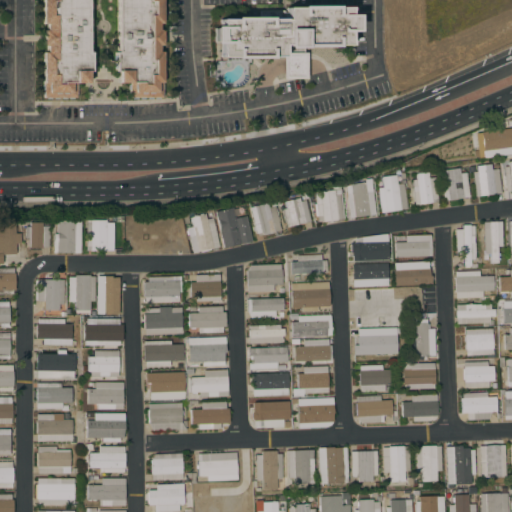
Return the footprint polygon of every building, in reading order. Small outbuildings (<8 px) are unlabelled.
[(40,0),(41,99),(77,100),(77,83),(88,83),(88,0),(40,0)] [(117,0),(161,0),(162,23),(158,24),(158,30),(162,30),(162,45),(158,45),(158,52),(161,52),(162,97),(129,97),(129,83),(118,83),(118,71),(115,71),(115,53),(117,53),(117,0)] [(218,19),(218,28),(213,28),(213,43),(218,43),(218,58),(284,57),(284,77),(304,77),(304,46),(349,46),(349,30),(355,30),(355,15),(349,15),(349,8),(285,8),(285,18),(218,19)] [(511,145),(511,127),(479,133),(482,151),(511,145)] [(511,191),(510,192),(510,191),(505,192),(503,167),(508,167),(507,162),(511,161),(511,191)] [(501,194),(475,197),(471,172),(476,172),(476,166),(490,164),(491,170),(498,169),(501,194)] [(443,201),(440,176),(444,176),(444,170),(458,168),(459,171),(464,170),(465,173),(466,173),(469,197),(443,201)] [(414,205),(411,180),(416,179),(415,174),(427,172),(428,178),(435,177),(438,202),(414,205)] [(380,213),(377,188),(382,188),(380,177),(395,175),(396,184),(403,183),(407,209),(380,213)] [(375,214),(349,218),(346,193),(350,193),(349,184),(364,182),(365,192),(372,191),(375,214)] [(337,219),(337,220),(336,220),(336,222),(323,223),(323,222),(322,222),(322,221),(317,222),(316,216),(314,217),(313,205),(315,205),(314,192),(340,189),(343,219),(337,219)] [(310,221),(285,227),(281,209),(285,208),(284,202),(298,198),(299,202),(305,200),(310,221)] [(274,232),(274,233),(262,236),(262,235),(257,236),(256,234),(255,234),(254,232),(252,231),(251,227),(253,226),(248,208),(266,203),(267,208),(270,207),(268,202),(275,200),(276,206),(274,206),(280,230),(274,232)] [(192,253),(188,239),(186,240),(185,236),(187,236),(185,228),(191,227),(189,218),(204,214),(205,220),(211,218),(209,212),(205,213),(204,209),(212,208),(214,218),(211,219),(218,247),(192,253)] [(222,248),(214,212),(230,208),(233,219),(245,216),(251,242),(222,248)] [(112,250),(85,250),(85,220),(105,220),(105,223),(112,223),(112,250)] [(52,253),(52,234),(56,234),(56,221),(80,221),(80,253),(52,253)] [(502,246),(497,246),(498,263),(490,263),(490,254),(484,254),(483,222),(501,222),(502,246)] [(0,223),(13,223),(14,234),(19,233),(20,244),(15,244),(15,256),(1,257),(1,255),(0,255),(0,223)] [(48,247),(41,247),(41,248),(29,248),(29,247),(27,247),(27,238),(24,238),(24,227),(29,227),(29,223),(41,223),(41,226),(48,226),(48,247)] [(474,236),(473,236),(474,244),(475,260),(470,260),(470,266),(463,267),(462,254),(455,254),(454,230),(462,230),(461,225),(469,225),(469,226),(474,226),(474,236)] [(394,243),(405,242),(404,236),(430,235),(431,257),(394,258),(394,243)] [(351,260),(350,253),(349,254),(349,247),(353,247),(353,242),(380,240),(380,245),(386,245),(386,252),(375,253),(375,259),(351,260)] [(320,254),(320,260),(325,260),(326,273),(291,275),(290,262),(296,262),(296,256),(320,254)] [(393,286),(392,270),(393,270),(393,263),(427,261),(428,269),(429,276),(431,276),(431,284),(393,286)] [(352,287),(351,264),(386,263),(387,286),(352,287)] [(246,292),(245,278),(245,271),(249,265),(279,264),(279,269),(281,269),(281,285),(272,285),(272,292),(246,292)] [(0,268),(13,268),(13,273),(14,273),(14,290),(12,290),(12,295),(0,295),(0,268)] [(511,297),(509,298),(509,291),(507,291),(507,293),(498,294),(498,277),(509,277),(509,274),(505,275),(505,270),(511,269),(511,297)] [(455,299),(455,291),(453,291),(453,279),(454,279),(454,272),(479,271),(479,277),(492,276),(493,291),(482,291),(482,298),(455,299)] [(218,274),(218,283),(220,283),(220,294),(219,294),(219,301),(195,302),(194,298),(189,298),(189,283),(194,282),(194,275),(218,274)] [(94,301),(89,301),(89,311),(74,311),(74,302),(67,302),(67,278),(74,277),(74,275),(88,275),(88,276),(94,276),(94,301)] [(117,293),(112,293),(112,312),(105,312),(105,304),(103,304),(103,307),(98,307),(98,280),(104,280),(104,276),(112,276),(112,277),(117,277),(117,293)] [(143,303),(143,297),(143,295),(141,295),(141,284),(142,284),(142,282),(147,282),(147,277),(171,277),(171,281),(178,281),(178,296),(169,296),(169,303),(143,303)] [(36,280),(63,280),(63,304),(58,304),(58,310),(43,310),(43,302),(36,302),(36,280)] [(327,282),(328,306),(316,307),(317,311),(300,312),(300,307),(290,308),(289,284),(327,282)] [(246,311),(246,300),(282,298),(282,311),(274,311),(274,318),(249,319),(246,311)] [(0,302),(7,302),(7,307),(8,307),(8,323),(8,328),(0,328),(0,302)] [(455,305),(490,304),(490,309),(494,309),(494,317),(489,317),(489,320),(493,320),(493,325),(489,325),(489,323),(488,323),(488,326),(483,326),(483,323),(456,324),(455,305)] [(187,313),(196,313),(196,307),(221,306),(221,312),(224,312),(225,312),(225,326),(224,326),(224,327),(222,327),(222,332),(197,333),(197,328),(187,328),(187,313)] [(144,336),(143,328),(142,328),(142,315),(143,315),(143,309),(157,308),(157,307),(169,307),(169,308),(180,307),(181,334),(144,336)] [(511,316),(501,316),(500,309),(511,308),(511,316)] [(330,315),(330,336),(290,337),(290,322),(296,322),(296,316),(330,315)] [(83,345),(83,341),(82,341),(82,324),(85,324),(85,321),(82,321),(82,316),(90,316),(90,319),(118,319),(118,324),(121,325),(121,327),(122,327),(122,338),(121,338),(121,341),(119,341),(119,345),(83,345)] [(42,339),(35,339),(35,337),(34,337),(34,325),(35,325),(35,324),(36,324),(36,319),(63,319),(63,322),(71,322),(70,341),(75,341),(75,345),(42,345),(42,339)] [(434,356),(415,356),(413,319),(426,319),(426,329),(433,329),(434,356)] [(248,326),(279,324),(279,329),(283,329),(283,336),(281,336),(282,343),(248,344),(248,326)] [(511,327),(511,353),(511,354),(511,349),(503,349),(503,335),(508,335),(508,328),(511,327)] [(354,355),(395,354),(394,328),(354,329),(354,355)] [(491,328),(492,354),(490,355),(491,357),(486,357),(486,355),(465,356),(465,350),(464,350),(464,335),(464,330),(491,328)] [(8,359),(0,359),(0,333),(8,333),(8,359)] [(224,337),(225,352),(223,352),(223,365),(201,366),(201,362),(187,362),(186,338),(224,337)] [(327,345),(330,345),(330,360),(293,361),(292,347),(302,346),(302,342),(297,342),(297,339),(302,338),(302,340),(327,339),(327,345)] [(170,341),(170,344),(182,344),(182,361),(169,361),(169,367),(145,367),(145,362),(142,362),(142,345),(143,345),(143,341),(170,341)] [(285,347),(286,362),(276,362),(276,368),(248,369),(247,348),(285,347)] [(89,377),(89,372),(87,372),(87,357),(92,357),(92,351),(117,351),(117,358),(118,358),(118,370),(117,370),(117,377),(89,377)] [(74,354),(73,378),(36,377),(36,370),(34,370),(35,358),(36,358),(36,353),(74,354)] [(486,361),(486,366),(492,366),(493,381),(488,381),(488,387),(463,388),(463,380),(462,380),(461,369),(463,369),(462,362),(486,361)] [(433,363),(434,381),(430,382),(430,389),(406,389),(406,384),(401,385),(401,370),(409,370),(409,363),(433,363)] [(0,365),(11,365),(11,366),(15,366),(15,372),(12,372),(12,373),(13,373),(13,386),(11,386),(11,392),(0,392),(0,365)] [(358,392),(358,371),(358,366),(381,365),(381,370),(388,369),(389,384),(383,385),(384,391),(358,392)] [(326,366),(327,393),(302,393),(302,388),(296,389),(296,374),(302,373),(301,367),(326,366)] [(198,397),(198,392),(189,392),(188,378),(203,377),(202,370),(226,370),(227,396),(198,397)] [(168,372),(168,378),(179,377),(179,396),(184,395),(184,400),(180,400),(180,399),(150,400),(149,391),(148,391),(148,380),(149,380),(149,373),(168,372)] [(252,390),(251,390),(251,374),(287,373),(287,388),(287,395),(252,396),(252,390)] [(95,410),(95,404),(86,404),(86,389),(92,389),(92,386),(87,386),(87,383),(94,383),(94,382),(121,382),(121,391),(122,391),(122,402),(122,409),(95,410)] [(35,383),(60,383),(60,388),(71,388),(71,402),(61,403),(61,405),(68,405),(68,410),(61,410),(61,408),(35,409),(35,383)] [(511,419),(503,420),(502,399),(503,399),(503,395),(499,395),(499,390),(504,390),(504,392),(511,391),(511,419)] [(488,419),(467,420),(466,412),(460,413),(459,399),(461,398),(461,393),(485,392),(486,397),(495,397),(495,411),(491,412),(488,419)] [(435,394),(435,403),(437,403),(437,413),(436,413),(436,416),(433,421),(412,422),(412,416),(401,417),(400,402),(410,402),(410,395),(435,394)] [(360,423),(356,417),(356,416),(355,416),(354,403),(355,403),(355,397),(379,395),(379,401),(390,400),(391,415),(382,415),(382,422),(360,423)] [(0,424),(0,397),(10,397),(10,404),(11,404),(11,405),(12,405),(12,417),(11,417),(11,419),(10,419),(11,424),(0,424)] [(333,413),(332,413),(332,422),(331,422),(330,425),(325,427),(297,428),(296,399),(332,397),(333,413)] [(253,402),(284,401),(285,420),(279,426),(261,427),(254,420),(253,402)] [(224,402),(225,409),(228,409),(228,423),(219,423),(219,429),(194,430),(194,424),(190,424),(189,410),(200,409),(200,403),(224,402)] [(152,431),(148,423),(148,422),(147,422),(146,410),(148,410),(147,404),(180,403),(181,422),(182,425),(182,421),(185,421),(186,427),(184,427),(185,430),(152,431)] [(36,433),(35,433),(35,421),(36,421),(36,414),(52,414),(61,413),(62,420),(71,419),(71,438),(75,438),(75,443),(71,443),(71,441),(36,441),(36,433)] [(124,413),(124,429),(123,429),(122,438),(118,438),(118,442),(101,442),(101,438),(85,438),(85,420),(93,421),(93,413),(124,413)] [(0,455),(0,429),(9,429),(9,455),(0,455)] [(98,472),(98,468),(88,468),(88,453),(97,453),(97,449),(92,449),(85,449),(85,444),(97,444),(97,446),(123,446),(123,452),(124,452),(124,455),(125,455),(125,466),(124,466),(124,468),(123,468),(123,472),(98,472)] [(420,447),(420,446),(434,445),(434,446),(440,446),(441,471),(436,471),(436,481),(421,482),(421,472),(414,472),(413,447),(420,447)] [(505,476),(479,478),(479,467),(477,467),(476,446),(503,445),(505,476)] [(37,474),(37,466),(35,466),(35,453),(37,453),(37,447),(55,446),(55,450),(69,450),(69,473),(37,474)] [(381,448),(387,448),(387,446),(402,446),(402,447),(408,446),(409,471),(404,471),(404,482),(389,482),(389,472),(382,473),(381,448)] [(445,447),(452,447),(452,446),(460,446),(460,448),(467,448),(469,450),(473,450),(474,475),(470,475),(470,484),(454,485),(454,484),(452,484),(452,488),(446,488),(445,447)] [(332,447),(332,448),(345,447),(347,483),(323,484),(323,486),(320,486),(319,484),(317,448),(332,447)] [(313,450),(314,483),(293,484),(293,478),(291,478),(291,479),(290,479),(290,484),(287,484),(286,451),(313,450)] [(255,455),(260,455),(260,451),(275,451),(275,454),(281,454),(281,479),(276,479),(276,489),(261,489),(261,480),(255,480),(255,455)] [(376,451),(376,476),(372,476),(372,482),(357,482),(357,478),(350,478),(349,451),(376,451)] [(206,481),(206,476),(197,476),(196,454),(235,452),(235,461),(236,461),(237,473),(236,473),(236,480),(206,481)] [(151,474),(150,474),(150,464),(150,460),(154,454),(180,453),(181,478),(186,478),(186,482),(181,482),(181,480),(151,481),(151,474)] [(0,488),(0,462),(11,462),(11,468),(12,468),(12,483),(11,483),(11,488),(0,488)] [(73,478),(73,505),(72,505),(72,507),(66,507),(66,505),(36,505),(36,499),(35,499),(35,498),(34,498),(34,485),(35,485),(35,484),(36,484),(36,478),(73,478)] [(124,478),(124,506),(98,506),(98,500),(86,500),(86,485),(100,485),(100,478),(124,478)] [(154,511),(153,505),(148,505),(147,490),(155,490),(155,484),(182,483),(183,504),(178,504),(178,511),(154,511)] [(506,511),(479,511),(479,494),(506,493),(506,511)] [(0,511),(0,494),(10,494),(10,500),(13,500),(12,511),(0,511)] [(474,511),(447,511),(447,505),(453,505),(452,495),(467,494),(467,504),(474,504),(474,511)] [(319,511),(317,511),(317,505),(319,505),(318,496),(339,496),(340,505),(349,505),(349,511),(319,511)] [(352,511),(352,510),(357,510),(357,500),(372,499),(372,502),(377,502),(377,496),(381,496),(381,502),(379,502),(379,511),(352,511)] [(442,511),(414,511),(414,502),(418,502),(418,496),(435,496),(435,497),(442,496),(442,511)] [(410,500),(410,511),(384,511),(384,507),(389,507),(389,500),(410,500)] [(283,511),(254,511),(254,501),(261,501),(261,502),(276,502),(276,511),(283,510),(283,511)]
